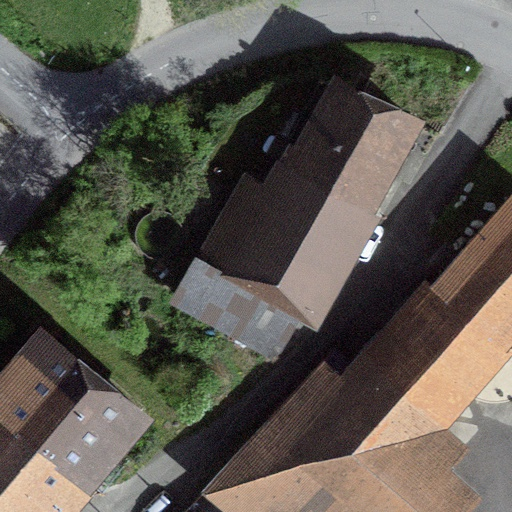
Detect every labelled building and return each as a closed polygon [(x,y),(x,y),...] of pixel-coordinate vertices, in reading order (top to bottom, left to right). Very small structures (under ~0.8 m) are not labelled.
[(411,120),(336,84),(294,163),(283,157),(263,193),(243,183),(177,297),(266,346),(289,306),(301,313),(324,272),(266,239),(283,208),(342,241),(411,120)] [(426,321),(360,396),(414,444),(511,331),(511,193),(412,308),(426,321)] [(0,409),(73,472),(82,478),(139,411),(46,333),(0,388),(0,409)] [(402,511),(443,469),(414,444),(360,396),(319,363),(206,485),(236,511),(402,511)] [(0,409),(0,511),(39,511),(73,472),(0,409)]
